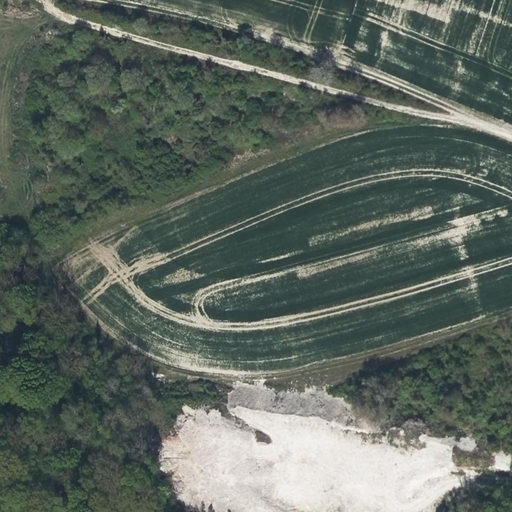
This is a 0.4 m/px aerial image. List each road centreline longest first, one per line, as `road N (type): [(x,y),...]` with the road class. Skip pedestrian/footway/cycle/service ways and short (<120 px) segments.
road 1 (track): [(511,134),(136,37),(41,0)]
road 2 (track): [(471,120),(331,57),(127,0)]
